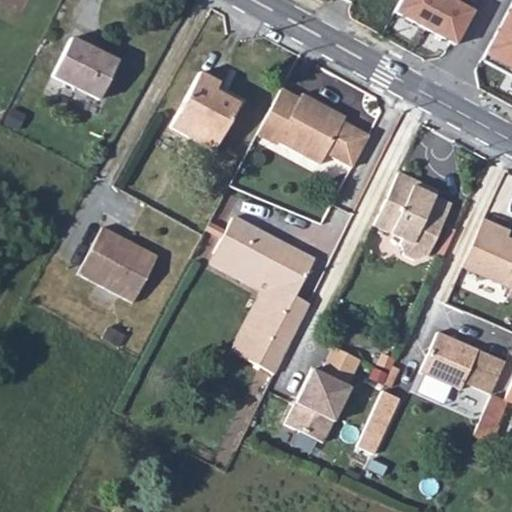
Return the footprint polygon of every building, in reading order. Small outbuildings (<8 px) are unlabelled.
[(476,10),(455,0),(399,0),(392,15),(456,48),(476,10)] [(511,0),(481,58),(511,74),(511,0)] [(71,39),(51,77),(98,101),(117,62),(71,39)] [(198,73),(169,128),(212,151),(237,104),(214,92),(218,84),(198,73)] [(280,89),(256,135),(275,146),(276,143),(319,165),(325,155),(351,169),(368,136),(356,130),(342,122),(344,118),(301,95),(299,99),(280,89)] [(344,118),(342,122),(356,130),(358,125),(344,118)] [(434,197),(419,190),(416,182),(397,173),(372,226),(401,239),(399,244),(403,255),(414,261),(426,256),(450,205),(434,197)] [(416,182),(419,190),(434,197),(436,192),(416,182)] [(271,296),(238,357),(274,375),(308,305),(293,298),(309,266),(276,250),(279,245),(229,220),(207,265),(271,296)] [(511,242),(506,239),(499,237),(502,230),(481,221),(461,267),(510,289),(507,296),(511,298),(511,242)] [(101,228),(76,275),(132,304),(156,257),(101,228)] [(502,230),(499,237),(506,239),(509,233),(502,230)] [(504,363),(436,333),(419,373),(459,391),(462,383),(490,395),(504,363)] [(310,371),(283,425),(321,444),(348,389),(346,388),(359,361),(332,348),(319,375),(310,371)] [(511,379),(503,401),(511,404),(511,379)] [(398,400),(381,392),(370,416),(387,423),(398,400)] [(489,396),(480,418),(495,425),(505,403),(489,396)] [(480,418),(471,436),(490,445),(498,426),(495,425),(480,418)]
